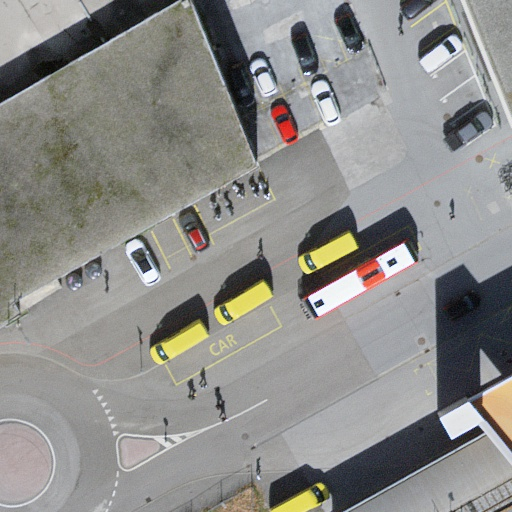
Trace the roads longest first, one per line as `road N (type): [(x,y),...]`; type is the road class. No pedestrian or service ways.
road 1 (residential): [(10,462),(110,501),(222,440),(319,371)]
road 2 (residential): [(319,371),(211,401),(108,409),(10,462)]
road 3 (residential): [(511,262),(319,371)]
